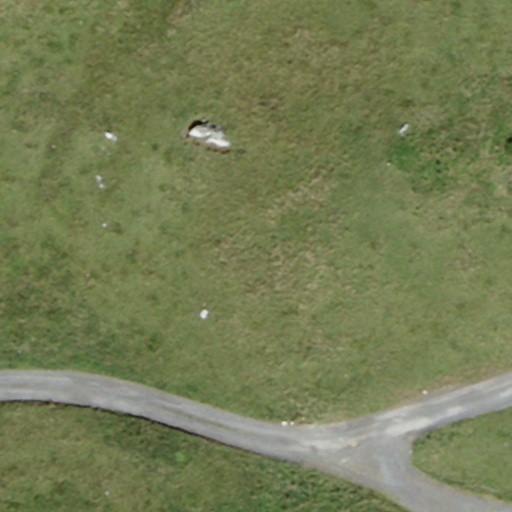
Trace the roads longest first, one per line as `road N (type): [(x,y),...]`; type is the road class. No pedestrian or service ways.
road 1 (track): [(0,388),(85,388),(259,437),(349,444)]
road 2 (track): [(349,444),(511,389)]
road 3 (track): [(349,444),(406,491),(467,511)]
